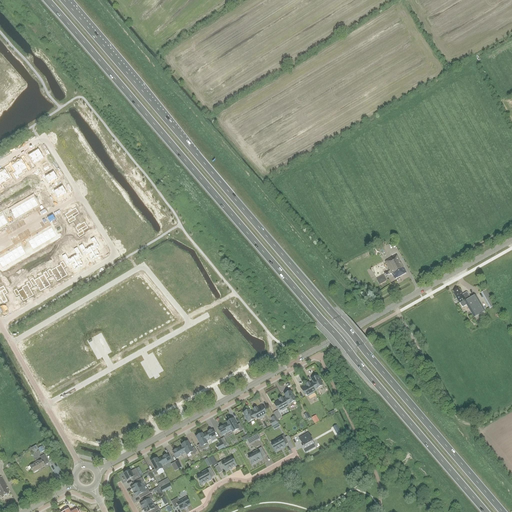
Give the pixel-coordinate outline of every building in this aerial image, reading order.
[(54,134),(51,137),(55,143),(66,136),(62,131),(65,130),(62,125),(54,129),(56,133),(54,134)] [(67,147),(60,152),(64,158),(74,152),(71,147),(74,145),(71,141),(65,144),(67,147)] [(38,149),(33,152),(39,162),(44,159),(38,149)] [(33,152),(28,156),(32,162),(29,164),(33,169),(36,167),(34,165),(39,162),(33,152)] [(72,164),(69,166),(73,172),(83,165),(79,159),(76,162),(75,161),(72,163),(72,164)] [(22,160),(16,163),(22,172),(27,169),(29,172),(32,170),(28,164),(26,166),(22,160)] [(16,163),(11,166),(15,172),(13,174),(17,180),(20,178),(18,176),(23,173),(22,172),(16,163)] [(5,170),(0,172),(0,173),(6,182),(11,179),(5,170)] [(47,173),(42,176),(44,179),(45,178),(49,184),(50,183),(51,184),(54,181),(54,180),(57,178),(54,172),(49,176),(47,173)] [(81,178),(78,180),(81,187),(85,184),(86,185),(88,184),(90,187),(99,181),(96,176),(91,179),(88,174),(84,176),(81,178)] [(56,187),(51,191),(52,194),(54,193),(58,198),(59,197),(60,198),(63,196),(63,195),(66,193),(63,187),(58,190),(56,187)] [(91,195),(88,197),(92,203),(101,197),(98,192),(101,191),(98,187),(92,190),(94,193),(91,194),(91,195)] [(34,197),(29,200),(34,208),(38,205),(34,197)] [(29,200),(24,202),(29,211),(34,208),(29,200)] [(24,202),(20,205),(24,213),(29,211),(24,202)] [(20,205),(15,208),(20,216),(24,213),(20,205)] [(107,205),(97,211),(102,219),(112,213),(107,205)] [(15,208),(10,211),(15,219),(20,216),(15,208)] [(69,212),(65,214),(68,220),(70,223),(76,219),(74,217),(79,214),(76,208),(72,210),(72,209),(68,211),(69,212)] [(134,215),(126,221),(129,226),(137,220),(134,215)] [(115,218),(105,224),(109,232),(117,227),(118,229),(124,226),(122,222),(119,224),(115,218)] [(77,226),(76,227),(79,233),(77,234),(79,237),(84,234),(83,231),(88,228),(84,222),(81,224),(80,223),(77,225),(77,226)] [(52,227),(47,230),(52,238),(57,236),(52,227)] [(47,230),(42,233),(47,241),(52,238),(47,230)] [(122,240),(116,243),(120,249),(124,247),(125,248),(128,246),(128,245),(131,243),(127,236),(127,237),(124,232),(119,235),(122,240)] [(42,233),(38,236),(42,244),(47,241),(42,233)] [(38,236),(33,238),(38,247),(42,244),(38,236)] [(33,238),(28,241),(33,249),(38,247),(33,238)] [(94,245),(90,247),(96,258),(100,256),(97,249),(100,247),(94,238),(91,240),(94,245)] [(21,245),(16,248),(21,257),(26,254),(21,245)] [(83,245),(79,247),(84,256),(88,254),(92,261),(96,258),(90,247),(86,250),(83,245)] [(16,248),(12,251),(17,259),(21,257),(16,248)] [(77,255),(73,257),(79,268),(84,265),(80,259),(83,257),(78,248),(74,250),(77,255)] [(12,251),(7,254),(12,262),(17,259),(12,251)] [(7,254),(2,257),(7,265),(12,262),(7,254)] [(66,255),(62,257),(68,266),(71,264),(75,271),(79,268),(73,257),(69,259),(66,255)] [(405,270),(397,255),(389,260),(385,262),(394,278),(395,278),(395,279),(406,273),(405,271),(405,270)] [(161,256),(150,262),(154,269),(157,267),(160,272),(171,265),(168,260),(164,262),(161,256)] [(61,264),(56,267),(62,278),(67,275),(63,268),(66,267),(63,261),(60,263),(61,264)] [(50,269),(47,271),(50,276),(53,274),(57,281),(62,278),(56,267),(51,270),(50,269)] [(44,274),(39,277),(45,288),(50,285),(47,278),(49,277),(46,271),(43,273),(44,274)] [(33,278),(30,280),(34,286),(36,284),(40,291),(45,288),(39,277),(34,280),(33,278)] [(137,286),(133,288),(139,297),(143,295),(141,292),(146,289),(139,277),(133,280),(137,286)] [(27,284),(22,287),(28,298),(34,295),(30,288),(32,287),(29,281),(26,283),(27,284)] [(16,289),(13,291),(17,296),(19,294),(23,301),(28,298),(22,287),(23,289),(18,291),(16,289)] [(123,287),(118,290),(124,300),(123,300),(124,301),(129,298),(131,301),(135,299),(130,290),(126,292),(123,287)] [(203,288),(195,293),(198,298),(206,293),(203,288)] [(488,316),(475,295),(471,298),(468,293),(466,292),(463,294),(461,292),(458,288),(453,292),(454,293),(454,294),(460,303),(462,306),(463,307),(467,305),(477,322),(488,316)] [(116,299),(112,301),(117,310),(121,307),(119,303),(123,300),(124,300),(118,290),(112,293),(116,299)] [(486,290),(482,293),(490,309),(495,306),(486,290)] [(193,297),(183,303),(187,310),(197,304),(193,297)] [(102,299),(97,302),(102,311),(107,308),(110,313),(114,310),(109,302),(106,304),(102,299)] [(95,311),(91,313),(96,321),(100,318),(97,314),(102,311),(97,302),(91,305),(95,311)] [(82,311),(76,314),(82,323),(82,324),(83,326),(88,323),(90,326),(94,324),(88,315),(85,317),(82,311)] [(161,311),(152,316),(159,328),(165,325),(161,318),(163,317),(161,311)] [(74,323),(71,325),(75,333),(79,331),(77,326),(82,324),(82,323),(76,314),(71,317),(74,323)] [(152,316),(147,319),(154,331),(159,328),(152,316)] [(61,323),(55,326),(61,336),(61,337),(67,334),(69,338),(73,336),(68,327),(64,329),(61,323)] [(53,335),(50,337),(55,345),(59,343),(56,339),(61,336),(55,326),(50,329),(53,335)] [(136,327),(131,330),(132,332),(137,341),(142,338),(136,327)] [(199,327),(193,330),(199,340),(200,342),(208,337),(206,332),(203,334),(199,327)] [(193,330),(188,333),(192,340),(189,341),(192,346),(195,345),(194,343),(199,340),(193,330)] [(127,332),(122,335),(128,346),(132,343),(128,335),(127,332)] [(128,335),(132,343),(137,341),(132,332),(128,335)] [(122,335),(117,338),(123,348),(128,346),(122,335)] [(117,338),(112,341),(118,351),(123,348),(117,338)] [(177,339),(172,342),(177,351),(178,352),(183,349),(177,339)] [(172,342),(167,344),(173,354),(177,351),(172,342)] [(167,344),(163,347),(167,355),(172,353),(172,354),(173,354),(167,344)] [(163,347),(158,350),(164,360),(169,357),(167,355),(163,347)] [(245,347),(236,351),(239,357),(242,355),(245,362),(251,358),(245,347)] [(83,357),(84,359),(89,367),(94,364),(91,359),(94,358),(91,352),(83,357)] [(219,361),(225,373),(225,372),(231,369),(227,363),(230,361),(227,356),(224,358),(225,360),(220,363),(219,361)] [(80,361),(84,370),(89,367),(84,359),(80,361)] [(74,363),(79,372),(84,370),(80,361),(79,360),(74,363)] [(219,361),(210,365),(213,371),(216,369),(220,376),(225,373),(219,361)] [(74,362),(69,365),(75,375),(79,372),(74,363),(74,362)] [(134,363),(129,366),(134,374),(133,374),(134,376),(139,373),(134,363)] [(129,366),(124,368),(129,377),(133,374),(134,374),(129,366)] [(124,368),(119,371),(124,379),(129,377),(124,368)] [(119,371),(115,373),(119,382),(124,379),(119,371)] [(201,371),(193,375),(199,387),(205,384),(201,378),(204,376),(201,371)] [(115,373),(110,376),(115,387),(121,384),(119,382),(115,373)] [(313,382),(310,383),(314,391),(317,389),(323,386),(322,384),(320,380),(319,380),(318,377),(312,380),(313,382)] [(98,383),(92,386),(98,397),(104,394),(98,383)] [(310,383),(301,388),(305,396),(307,395),(307,396),(308,396),(310,400),(317,396),(315,392),(314,391),(310,383)] [(176,385),(173,386),(176,392),(179,390),(182,397),(188,393),(183,384),(177,387),(176,385)] [(92,386),(87,389),(93,400),(98,397),(92,386)] [(161,393),(156,396),(162,408),(163,407),(162,407),(168,404),(164,398),(167,396),(163,390),(160,392),(161,393)] [(292,395),(291,392),(285,396),(286,397),(283,399),(287,406),(290,404),(296,401),(295,399),(293,395),(292,395)] [(156,396),(147,400),(150,405),(153,404),(157,411),(162,408),(156,396)] [(287,406),(283,399),(283,398),(274,403),(278,411),(280,410),(280,411),(282,410),(282,411),(286,409),(286,408),(288,407),(287,406)] [(138,406),(130,410),(136,422),(142,419),(138,413),(141,411),(138,406)] [(266,413),(262,406),(253,411),(257,418),(258,419),(259,418),(260,419),(264,417),(264,416),(265,415),(265,414),(266,413)] [(257,418),(253,411),(250,412),(249,411),(244,414),(245,417),(247,421),(248,421),(248,423),(254,420),(254,419),(257,418)] [(281,418),(277,411),(273,413),(278,420),(281,418)] [(119,417),(110,421),(113,427),(116,425),(119,431),(125,428),(119,417)] [(227,423),(228,424),(231,430),(233,433),(239,429),(240,432),(243,430),(240,424),(237,426),(233,420),(227,423)] [(231,430),(228,424),(218,430),(222,436),(231,430)] [(96,432),(94,433),(97,439),(99,438),(100,439),(101,441),(107,438),(103,432),(106,430),(103,425),(95,430),(96,432)] [(212,430),(203,436),(206,442),(216,436),(212,430)] [(209,446),(206,442),(203,436),(202,434),(196,438),(200,444),(197,446),(200,451),(209,446)] [(305,439),(301,441),(303,444),(303,445),(304,447),(303,447),(305,452),(315,447),(311,440),(312,440),(311,439),(308,434),(303,436),(305,439)] [(285,445),(288,443),(284,436),(276,440),(277,442),(272,445),(276,452),(281,449),(283,448),(286,447),(285,445)] [(182,446),(183,447),(186,453),(189,451),(192,456),(197,453),(194,448),(191,449),(188,442),(182,446)] [(225,447),(224,447),(222,443),(216,446),(219,451),(225,447)] [(186,453),(183,447),(173,452),(176,458),(186,453)] [(265,456),(261,448),(253,453),(254,455),(248,458),(252,465),(257,462),(260,461),(262,459),(262,458),(265,456)] [(31,468),(33,473),(39,470),(38,469),(45,466),(45,465),(49,463),(44,455),(40,457),(42,460),(30,466),(28,467),(29,470),(31,468)] [(168,456),(158,461),(162,467),(171,462),(168,456)] [(236,466),(232,459),(226,462),(225,460),(218,464),(222,472),(225,470),(226,472),(229,470),(231,469),(236,466)] [(163,470),(162,467),(158,461),(158,460),(152,463),(155,470),(153,471),(156,476),(159,475),(157,473),(163,470)] [(210,478),(214,476),(210,468),(202,473),(203,475),(197,478),(201,485),(206,482),(206,483),(209,481),(211,480),(210,478)] [(130,472),(124,475),(127,481),(132,479),(133,481),(141,477),(136,469),(130,472)] [(0,493),(2,498),(9,494),(6,489),(8,488),(2,477),(0,477),(0,493)] [(131,488),(134,493),(143,487),(141,484),(144,482),(142,478),(132,483),(134,487),(131,488)] [(145,491),(143,487),(134,493),(136,497),(139,496),(141,499),(153,492),(152,491),(150,492),(148,489),(145,491)] [(143,509),(153,504),(151,500),(153,499),(151,495),(141,500),(143,503),(141,505),(143,509)] [(177,499),(172,502),(175,508),(179,506),(181,510),(184,508),(184,509),(187,507),(187,506),(190,504),(187,498),(179,502),(177,499)]
